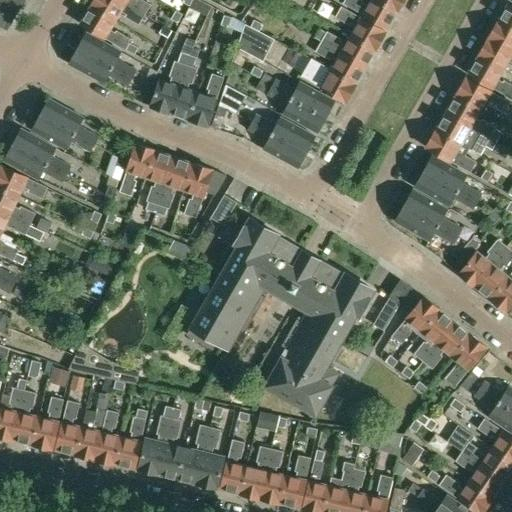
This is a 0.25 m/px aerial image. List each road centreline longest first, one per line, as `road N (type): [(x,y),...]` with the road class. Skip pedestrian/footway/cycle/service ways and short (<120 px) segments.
road 1 (residential): [(421,0),(310,197),(220,150),(123,115),(23,60)]
road 2 (residential): [(511,338),(362,230),(492,0)]
road 3 (unclassified): [(164,511),(0,475)]
